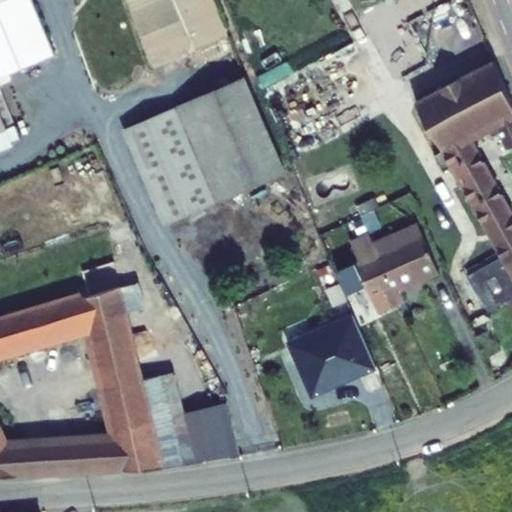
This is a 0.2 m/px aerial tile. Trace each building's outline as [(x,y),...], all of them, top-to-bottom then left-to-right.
[(0,0),(0,151),(13,146),(11,142),(20,138),(0,88),(0,76),(55,54),(32,0),(0,0)] [(511,141),(511,111),(488,57),(409,94),(511,276),(511,223),(464,128),(480,122),(486,132),(495,128),(503,146),(511,141)] [(246,77),(124,130),(164,222),(286,169),(246,77)] [(359,262),(355,264),(377,314),(401,303),(395,288),(438,269),(417,224),(375,242),(380,254),(379,254),(370,234),(350,242),(359,262)] [(48,440),(56,474),(163,468),(239,457),(228,402),(184,413),(175,370),(141,380),(125,313),(146,307),(140,283),(121,288),(113,263),(112,260),(104,263),(90,267),(81,270),(89,295),(83,297),(81,292),(18,311),(8,314),(0,316),(0,477),(35,475),(28,441),(4,445),(0,436),(0,350),(95,324),(100,343),(92,345),(114,436),(48,440)] [(354,315),(289,343),(312,395),(376,367),(354,315)] [(48,440),(28,441),(35,475),(56,474),(48,440)]
